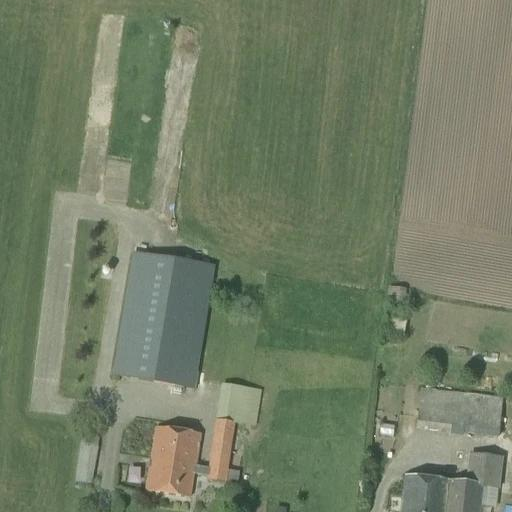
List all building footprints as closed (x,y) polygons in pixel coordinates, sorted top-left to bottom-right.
[(105,32),(122,35),(126,17),(108,13),(105,32)] [(181,43),(202,49),(209,26),(188,20),(181,43)] [(214,267),(131,254),(111,378),(194,392),(214,267)] [(254,428),(259,392),(220,386),(207,470),(194,468),(199,436),(155,429),(145,492),(190,499),(193,476),(206,478),(206,481),(236,485),(237,475),(227,473),(234,425),(254,428)] [(497,440),(502,400),(420,391),(415,431),(497,440)] [(82,426),(79,450),(97,452),(99,428),(82,426)] [(469,487),(448,484),(445,511),(478,511),(482,490),(496,492),(500,462),(473,459),(469,487)] [(445,511),(448,484),(403,479),(398,511),(445,511)]
